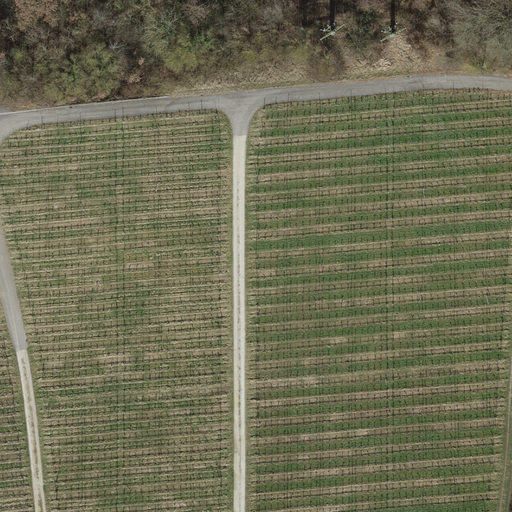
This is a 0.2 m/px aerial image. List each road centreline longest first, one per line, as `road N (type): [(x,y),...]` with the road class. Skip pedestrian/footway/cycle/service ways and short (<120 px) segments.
road 1 (trunk): [(302,511),(188,378),(140,303),(73,168),(29,0)]
road 2 (track): [(241,511),(242,102)]
road 3 (track): [(242,102),(511,89)]
road 4 (track): [(42,511),(26,365),(0,249)]
road 5 (track): [(0,134),(21,121),(242,102)]
road 6 (trunk): [(164,511),(0,389)]
